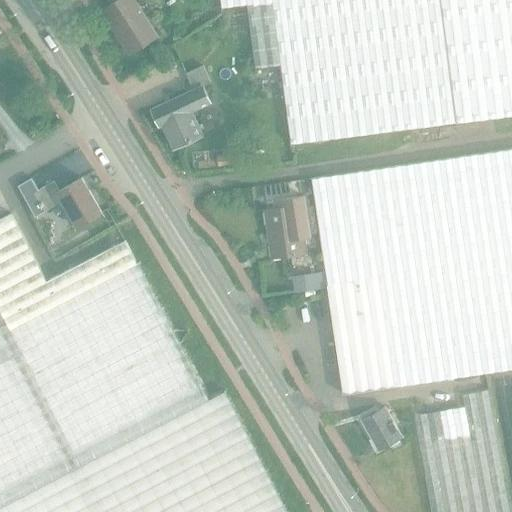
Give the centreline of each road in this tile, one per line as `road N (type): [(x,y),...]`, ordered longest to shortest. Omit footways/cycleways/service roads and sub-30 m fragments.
road 1 (secondary): [(347,511),(102,114)]
road 2 (secondary): [(102,114),(34,0)]
